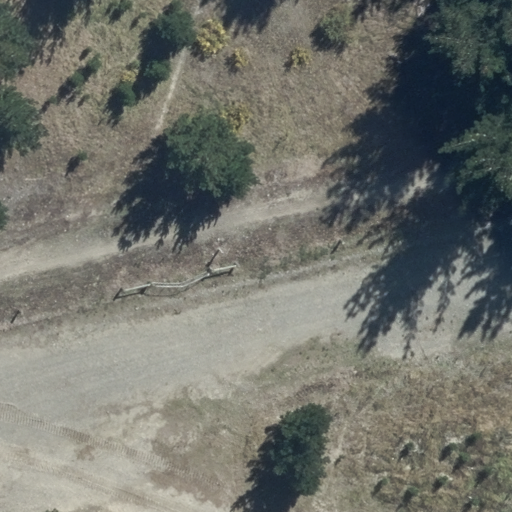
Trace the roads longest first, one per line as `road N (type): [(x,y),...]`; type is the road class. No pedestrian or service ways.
road 1 (track): [(0,265),(511,151)]
road 2 (unclassified): [(24,414),(511,285)]
road 3 (track): [(174,275),(155,229),(203,0)]
road 4 (unclassified): [(24,414),(244,511)]
